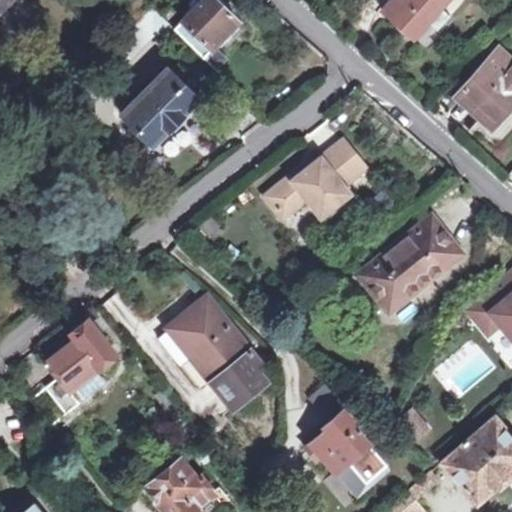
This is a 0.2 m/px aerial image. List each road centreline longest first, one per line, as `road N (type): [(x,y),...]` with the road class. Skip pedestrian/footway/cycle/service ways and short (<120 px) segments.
road 1 (residential): [(351,59),(0,350)]
road 2 (residential): [(351,59),(511,203)]
